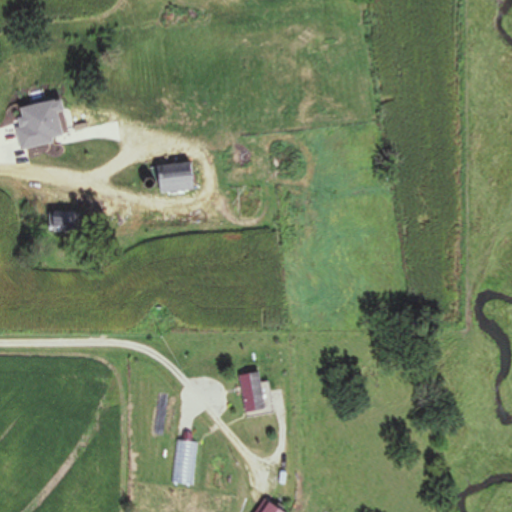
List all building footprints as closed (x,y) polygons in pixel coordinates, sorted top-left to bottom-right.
[(153,168),(156,194),(191,190),(189,164),(153,168)] [(117,194),(152,194),(152,182),(117,182),(117,194)] [(74,213),(50,213),(50,234),(74,234),(74,213)] [(237,375),(243,412),(263,409),(257,372),(237,375)] [(280,511),(263,502),(256,511),(280,511)]
